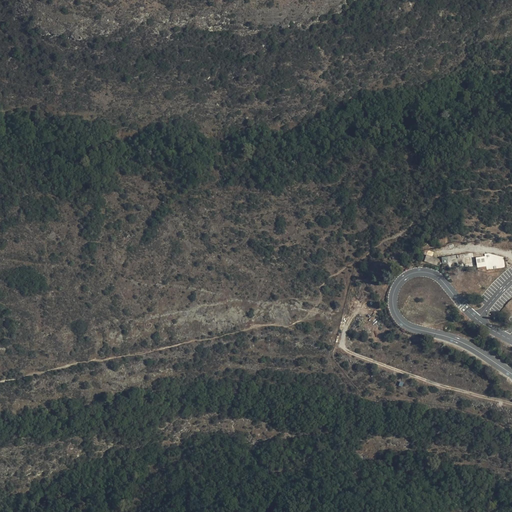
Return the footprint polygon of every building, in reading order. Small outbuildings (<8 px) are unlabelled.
[(474,253),(442,256),(443,267),(475,265),(474,253)] [(477,257),(479,267),(485,266),(486,270),(506,268),(505,258),(489,253),(486,253),(486,256),(477,257)] [(440,260),(426,255),(424,263),(438,267),(440,260)] [(429,307),(409,298),(403,312),(423,322),(429,307)] [(443,314),(432,309),(426,322),(437,327),(443,314)]
